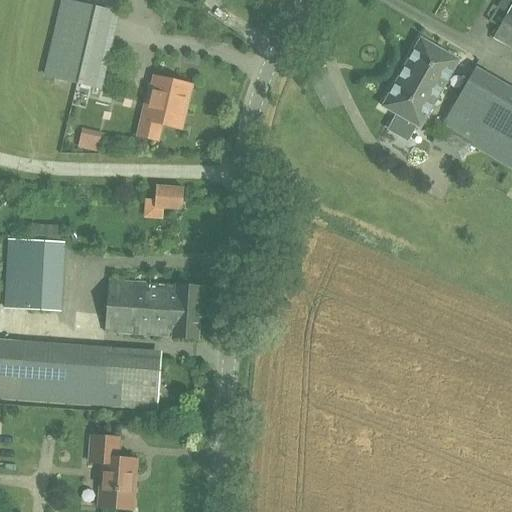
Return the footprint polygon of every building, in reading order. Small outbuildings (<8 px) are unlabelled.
[(511,0),(501,0),(497,7),(507,12),(492,39),(511,49),(511,0)] [(98,88),(115,14),(63,1),(45,75),(98,88)] [(419,129),(458,60),(419,39),(381,107),(419,129)] [(511,86),(478,67),(435,139),(459,151),(464,142),(511,169),(511,86)] [(182,130),(192,86),(155,77),(153,86),(149,86),(137,136),(158,141),(162,125),(182,130)] [(104,154),(107,138),(89,135),(86,150),(104,154)] [(182,211),(184,188),(157,186),(155,209),(182,211)] [(59,242),(60,225),(31,224),(30,240),(8,239),(4,308),(61,311),(65,243),(59,242)] [(176,286),(150,284),(150,282),(109,280),(104,333),(172,339),(172,338),(198,340),(202,286),(176,284),(176,286)] [(158,411),(161,355),(126,353),(110,352),(110,348),(0,340),(0,399),(20,401),(158,411)] [(134,510),(138,459),(119,458),(120,438),(91,436),(89,463),(102,464),(98,508),(134,510)]
